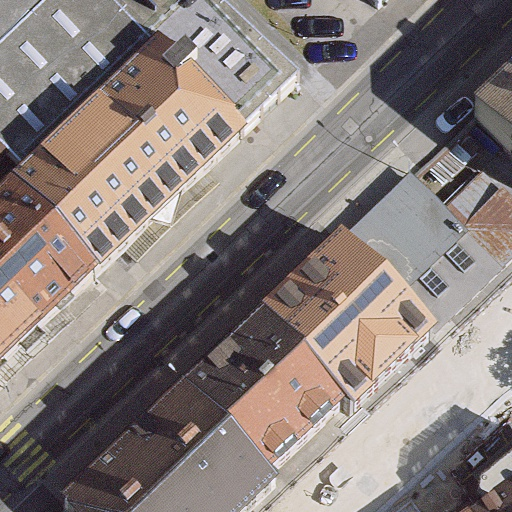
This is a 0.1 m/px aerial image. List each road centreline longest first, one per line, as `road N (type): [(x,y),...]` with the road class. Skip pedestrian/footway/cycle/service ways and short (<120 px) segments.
road 1 (secondary): [(489,0),(0,461)]
road 2 (residential): [(511,344),(324,511)]
